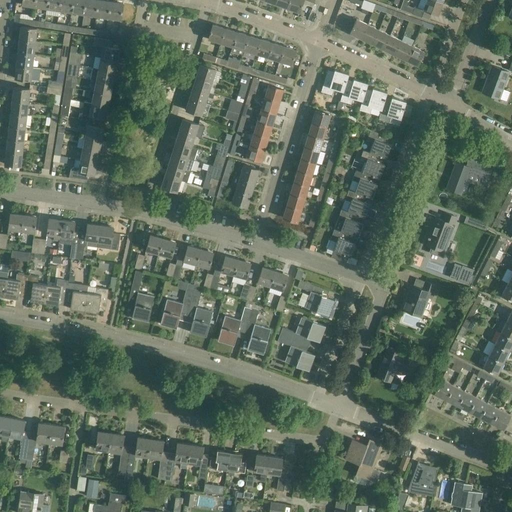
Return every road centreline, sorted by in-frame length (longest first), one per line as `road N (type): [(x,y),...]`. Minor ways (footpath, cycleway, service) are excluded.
road 1 (residential): [(340,406),(320,442),(0,392)]
road 2 (unclassified): [(318,398),(111,335),(0,315)]
road 3 (residential): [(143,211),(205,1)]
road 4 (residential): [(257,243),(318,40)]
road 5 (residential): [(102,205),(143,0)]
road 6 (residential): [(430,94),(362,277)]
road 7 (unclassified): [(384,285),(451,105)]
road 8 (residential): [(507,469),(340,406)]
road 9 (unclassified): [(340,406),(384,285)]
road 10 (residential): [(362,277),(318,398)]
road 11 (residential): [(430,94),(318,40)]
